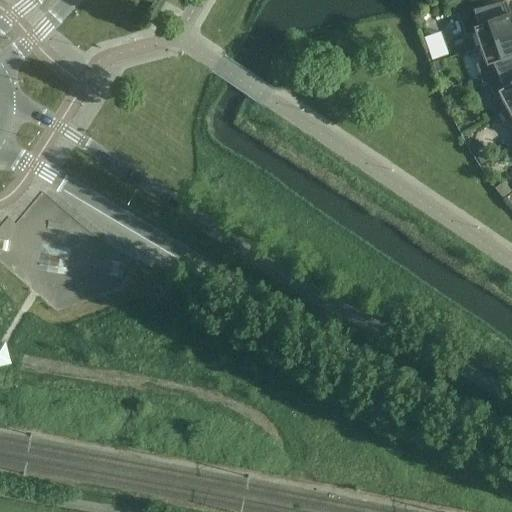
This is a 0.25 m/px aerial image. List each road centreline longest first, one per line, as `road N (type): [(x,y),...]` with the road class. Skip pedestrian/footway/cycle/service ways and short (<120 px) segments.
road 1 (tertiary): [(511,396),(326,303),(86,144),(4,102)]
road 2 (tertiary): [(0,149),(445,405),(511,433)]
